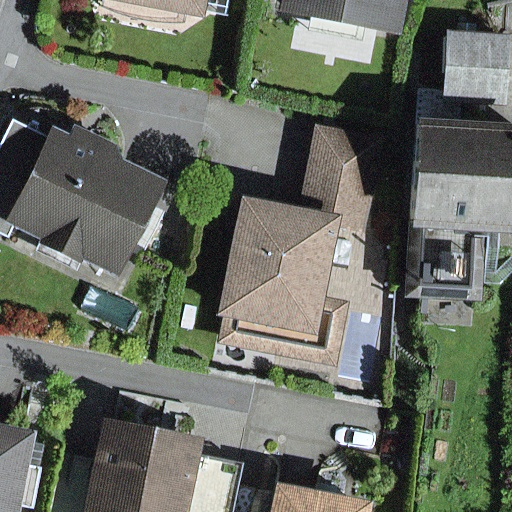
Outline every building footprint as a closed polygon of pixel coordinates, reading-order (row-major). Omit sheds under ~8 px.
[(183,25),(186,10),(134,0),(100,0),(99,8),(140,22),(161,25),(183,25)] [(225,17),(228,0),(134,0),(186,10),(225,17)] [(284,0),(283,6),(310,12),(364,22),(390,28),(395,0),(284,0)] [(304,41),(358,52),(364,22),(310,12),(304,41)] [(442,40),(440,101),(501,103),(503,42),(442,40)] [(139,256),(170,193),(116,166),(110,147),(90,154),(11,120),(0,142),(0,235),(6,238),(14,222),(42,235),(45,237),(50,228),(82,244),(78,253),(81,255),(111,269),(122,248),(139,256)] [(511,131),(415,126),(405,292),(418,292),(416,323),(471,327),(478,227),(511,228),(511,131)] [(241,203),(220,311),(227,313),(281,323),(276,351),(330,361),(341,307),(314,302),(329,221),(358,227),(375,143),(317,132),(305,191),(333,196),(329,220),(300,215),(241,203)] [(300,215),(329,220),(333,196),(305,191),(300,215)] [(81,255),(78,253),(82,244),(50,228),(45,237),(42,235),(34,252),(73,271),(81,255)] [(222,340),(276,351),(281,323),(227,313),(222,340)] [(106,429),(89,511),(229,511),(236,474),(186,464),(190,445),(106,429)] [(0,511),(8,511),(10,505),(30,509),(38,469),(18,465),(23,438),(0,433),(0,511)] [(275,491),(271,511),(360,511),(362,507),(275,491)]
